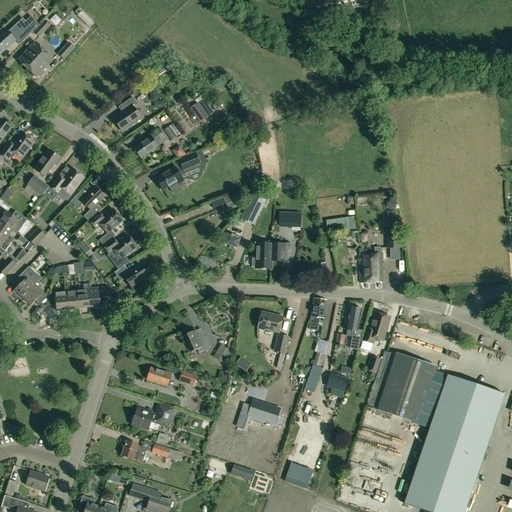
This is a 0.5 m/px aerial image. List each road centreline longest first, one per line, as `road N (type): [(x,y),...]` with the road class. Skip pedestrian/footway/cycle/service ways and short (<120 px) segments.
road 1 (unclassified): [(467,317),(371,295),(179,293)]
road 2 (unclassified): [(179,293),(138,193),(112,162),(0,86)]
road 3 (unknown): [(511,337),(473,511)]
road 4 (residential): [(110,341),(27,338),(0,304)]
